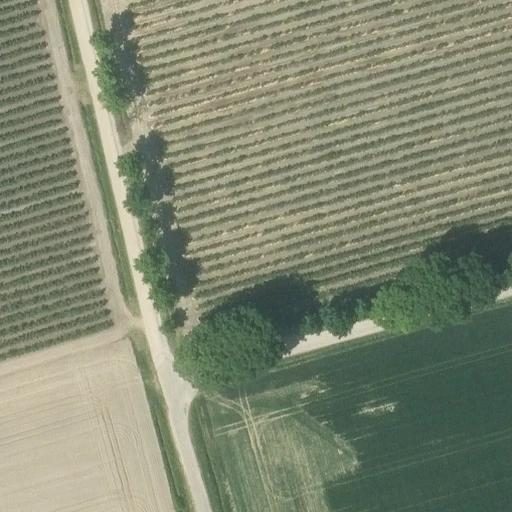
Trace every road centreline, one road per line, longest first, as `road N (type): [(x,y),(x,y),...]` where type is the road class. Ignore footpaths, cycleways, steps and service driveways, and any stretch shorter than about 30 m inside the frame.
road 1 (track): [(75,0),(166,383)]
road 2 (track): [(166,383),(511,285)]
road 3 (track): [(203,511),(166,383)]
